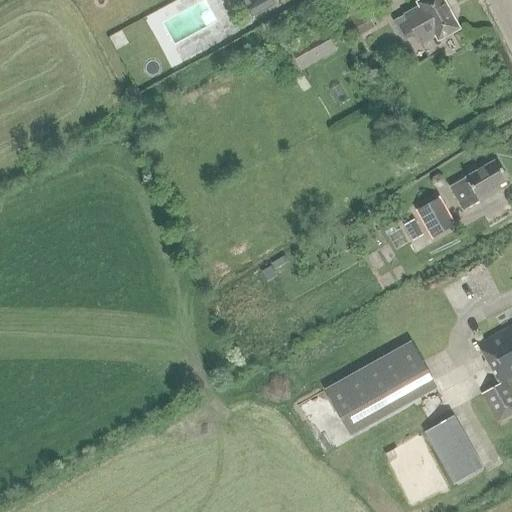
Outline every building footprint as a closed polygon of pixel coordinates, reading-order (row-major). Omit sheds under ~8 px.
[(185,32),(233,8),(228,0),(203,0),(176,14),(185,32)] [(242,0),(248,11),(268,0),(242,0)] [(419,7),(404,15),(405,16),(393,22),(404,41),(415,35),(420,45),(435,37),(438,41),(459,30),(442,0),(422,0),(417,3),(419,7)] [(352,39),(374,28),(367,15),(345,26),(352,39)] [(301,71),(336,51),(324,30),(289,50),(301,71)] [(479,203),(497,193),(495,188),(508,181),(497,161),(450,187),(463,211),(479,202),(479,203)] [(455,227),(439,198),(415,212),(431,240),(455,227)] [(404,227),(413,241),(424,236),(415,220),(404,227)] [(481,252),(464,260),(475,283),(492,274),(481,252)] [(271,268),(261,273),(267,283),(277,278),(271,268)] [(511,378),(511,326),(477,346),(499,385),(481,395),(497,423),(511,414),(511,394),(505,382),(511,378)] [(426,339),(332,384),(356,434),(450,389),(426,339)] [(432,430),(461,485),(493,468),(464,413),(432,430)]
